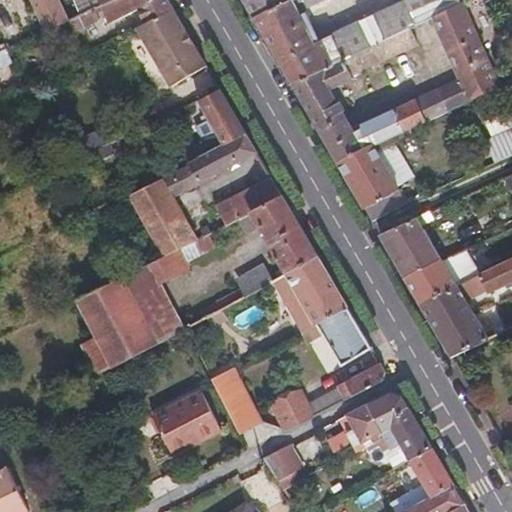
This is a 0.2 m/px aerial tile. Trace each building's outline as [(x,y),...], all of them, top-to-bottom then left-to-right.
[(33,0),(48,30),(71,20),(64,6),(61,0),(33,0)] [(75,0),(64,6),(71,20),(80,15),(82,14),(75,0)] [(101,0),(75,0),(82,14),(96,8),(101,6),(103,5),(101,0)] [(112,0),(103,5),(101,6),(109,24),(139,9),(147,23),(174,10),(168,0),(112,0)] [(293,0),(292,0),(246,0),(256,17),(293,0)] [(368,48),(412,28),(418,24),(406,1),(316,45),(300,13),(326,0),(293,0),(256,17),(276,51),(294,82),(368,48)] [(461,0),(406,0),(406,1),(418,24),(434,17),(462,4),(461,0)] [(500,86),(462,4),(434,17),(442,34),(464,80),(473,99),(500,86)] [(82,14),(80,15),(85,26),(101,19),(96,8),(82,14)] [(147,23),(137,28),(170,84),(207,66),(174,10),(147,23)] [(375,65),(420,44),(412,28),(368,48),(375,65)] [(351,93),(346,83),(355,79),(353,75),(375,65),(368,48),(294,82),(321,130),(346,118),(336,100),(351,93)] [(0,93),(3,92),(0,85),(0,68),(15,62),(8,49),(0,52),(0,93)] [(473,99),(464,80),(439,92),(448,111),(473,99)] [(221,89),(200,99),(209,113),(196,127),(201,137),(183,148),(185,153),(164,164),(169,174),(247,134),(221,89)] [(448,111),(439,92),(416,102),(425,121),(448,111)] [(375,145),(425,121),(416,102),(355,132),(346,118),(321,130),(340,162),(375,145)] [(492,146),(499,162),(511,156),(511,113),(488,123),(496,140),(492,146)] [(94,150),(105,145),(98,132),(75,143),(81,156),(94,150)] [(169,174),(165,177),(175,195),(258,151),(247,134),(169,174)] [(117,155),(110,142),(105,145),(94,150),(101,164),(117,155)] [(400,189),(375,145),(340,162),(366,206),(400,189)] [(200,240),(175,195),(165,177),(130,195),(164,257),(182,248),(200,240)] [(220,206),(230,225),(241,219),(284,197),(274,178),(220,206)] [(374,220),(409,203),(400,189),(366,206),(374,220)] [(284,197),(241,219),(248,231),(259,225),(288,273),(320,256),(284,197)] [(417,218),(409,203),(374,220),(382,234),(417,218)] [(419,217),(422,224),(434,219),(430,211),(419,217)] [(443,259),(422,224),(419,217),(417,218),(382,234),(407,277),(443,259)] [(202,230),(206,237),(211,234),(213,233),(209,226),(202,230)] [(200,240),(182,248),(189,262),(218,248),(211,234),(206,237),(200,240)] [(192,268),(189,262),(182,248),(164,257),(150,264),(162,285),(192,268)] [(320,256),(288,273),(303,298),(318,324),(350,307),(320,256)] [(483,280),(489,291),(511,279),(511,258),(493,268),(480,274),(483,280)] [(458,284),(443,259),(407,277),(422,304),(458,284)] [(470,267),(475,276),(480,274),(493,268),(489,259),(470,267)] [(247,296),(275,281),(265,263),(237,278),(242,288),(247,296)] [(185,330),(162,285),(150,264),(126,276),(161,343),(185,330)] [(475,276),(473,278),(476,284),(483,280),(480,274),(475,276)] [(97,336),(113,368),(161,343),(126,276),(77,300),(97,336)] [(469,305),(461,291),(473,285),(470,279),(458,284),(422,304),(434,323),(469,305)] [(247,296),(242,288),(202,311),(206,319),(247,296)] [(291,305),(306,331),(318,324),(303,298),(291,305)] [(489,339),(476,316),(469,305),(434,323),(454,357),(489,339)] [(350,307),(318,324),(343,366),(374,348),(350,307)] [(97,336),(82,344),(98,376),(113,368),(97,336)] [(387,371),(383,364),(310,401),(303,389),(273,404),(287,431),(384,380),(387,371)] [(212,380),(242,435),(263,424),(234,368),(212,380)] [(222,428),(203,393),(154,418),(171,451),(197,437),(200,440),(222,428)] [(390,418),(409,409),(402,397),(391,394),(364,408),(378,436),(383,433),(389,443),(396,438),(393,432),(396,429),(390,418)] [(356,447),(378,436),(364,408),(349,416),(356,429),(349,434),(353,441),(356,447)] [(410,460),(432,448),(409,409),(390,418),(396,429),(393,432),(396,438),(389,443),(391,447),(402,465),(410,460)] [(266,459),(286,489),(303,478),(299,470),(315,461),(303,439),(266,459)] [(392,502),(397,511),(403,511),(455,483),(432,448),(410,460),(425,483),(392,502)] [(0,511),(23,511),(27,510),(4,465),(0,467),(0,511)] [(471,511),(455,483),(403,511),(471,511)]
